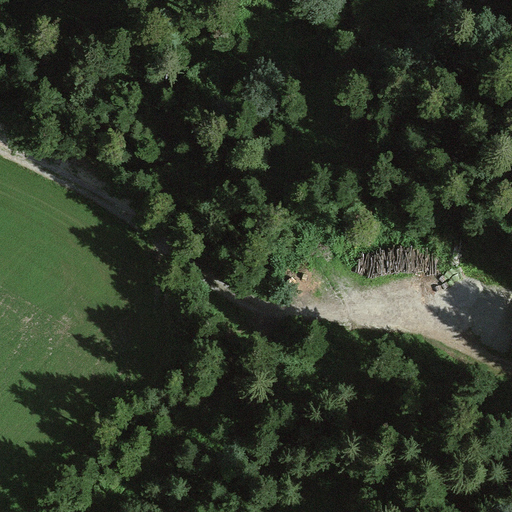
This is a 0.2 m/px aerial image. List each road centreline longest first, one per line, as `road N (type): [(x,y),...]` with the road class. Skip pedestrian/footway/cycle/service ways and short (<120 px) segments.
road 1 (track): [(0,149),(155,231),(218,284),(263,308),(301,318),(389,320),(511,360)]
road 2 (track): [(95,511),(287,314)]
